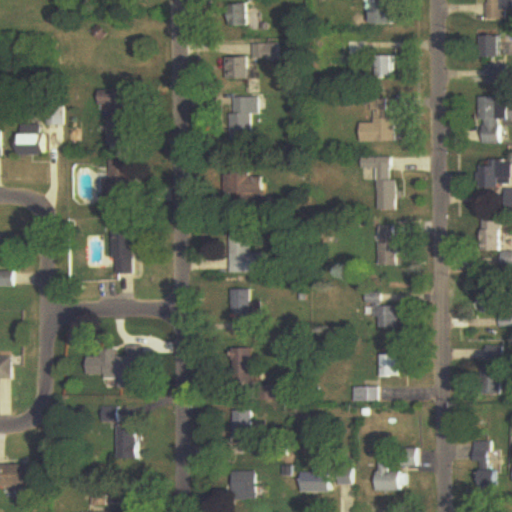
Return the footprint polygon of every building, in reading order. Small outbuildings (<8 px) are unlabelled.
[(511,0),(492,0),(493,22),(511,21),(511,12),(511,11),(511,0)] [(235,4),(235,27),(253,27),(253,4),(235,4)] [(388,15),(390,15),(390,24),(398,24),(398,4),(388,4),(388,15)] [(510,84),(510,37),(490,37),(490,84),(510,84)] [(381,57),(381,79),(401,79),(401,57),(381,57)] [(230,80),(254,80),(254,59),(230,59),(230,80)] [(138,90),(105,90),(105,109),(111,109),(111,146),(138,147),(138,90)] [(511,97),(486,98),(486,144),(506,144),(506,121),(511,121),(511,97)] [(263,114),(263,98),(237,98),(237,138),(256,138),(256,114),(263,114)] [(404,143),(404,100),(376,100),(376,124),(366,124),(366,143),(404,143)] [(50,156),(50,125),(22,125),(22,156),(50,156)] [(368,169),(382,168),(382,212),(401,212),(401,159),(368,159),(368,169)] [(485,187),(511,188),(511,159),(494,159),(494,165),(485,165),(485,187)] [(137,196),(137,161),(113,161),(113,179),(108,179),(108,196),(137,196)] [(229,196),(268,196),(268,177),(256,177),(256,168),(229,168),(229,196)] [(487,251),(506,251),(506,267),(511,267),(511,251),(510,251),(510,219),(487,219),(487,251)] [(138,275),(138,226),(117,226),(117,275),(138,275)] [(233,268),(255,268),(255,235),(233,235),(233,268)] [(0,260),(18,260),(18,239),(0,239),(0,260)] [(384,267),(400,267),(400,242),(384,242),(384,267)] [(17,286),(16,274),(3,275),(4,287),(17,286)] [(237,332),(255,332),(255,290),(237,290),(237,332)] [(486,314),(507,314),(507,291),(486,291),(486,314)] [(404,307),(385,307),(385,295),(373,295),(373,304),(379,304),(379,318),(384,318),(384,329),(404,329),(404,307)] [(508,346),(488,346),(488,397),(508,397),(508,346)] [(146,347),(128,347),(128,357),(92,357),(92,378),(123,378),(123,389),(146,390),(146,347)] [(236,349),(236,387),(256,387),(256,349),(236,349)] [(384,356),(384,378),(404,378),(404,356),(384,356)] [(0,380),(15,381),(15,358),(0,357),(0,380)] [(357,402),(382,402),(382,388),(357,388),(357,402)] [(121,461),(142,461),(142,427),(121,427),(121,461)] [(492,471),(492,443),(475,443),(475,464),(483,464),(483,489),(502,489),(502,471),(492,471)] [(333,464),(316,464),(316,474),(304,474),(304,494),(333,494),(333,464)] [(404,494),(404,474),(391,474),(391,464),(381,464),(381,494),(404,494)] [(0,488),(44,489),(44,466),(0,466),(0,488)] [(236,473),(236,502),(261,502),(261,473),(236,473)]
